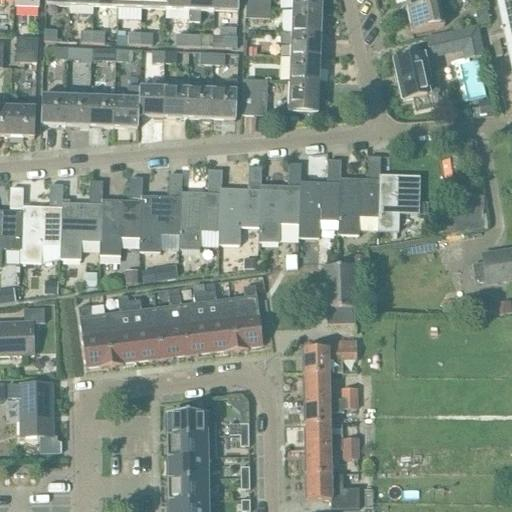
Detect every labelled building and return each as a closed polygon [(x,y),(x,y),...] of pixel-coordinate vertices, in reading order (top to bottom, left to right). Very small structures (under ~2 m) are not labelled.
[(44,0),(44,8),(68,9),(68,0),(44,0)] [(68,0),(68,9),(92,10),(92,0),(68,0)] [(92,0),(92,10),(116,11),(116,0),(92,0)] [(116,0),(116,11),(140,12),(140,0),(116,0)] [(140,0),(140,12),(164,13),(164,0),(140,0)] [(164,0),(164,13),(188,14),(188,0),(164,0)] [(188,0),(188,14),(188,26),(199,26),(199,14),(212,14),(212,0),(188,0)] [(212,0),(212,14),(237,15),(237,0),(212,0)] [(290,0),(290,12),(321,13),(321,0),(290,0)] [(403,0),(406,12),(438,5),(437,0),(403,0)] [(511,0),(495,0),(503,32),(511,73),(511,0)] [(443,29),(438,5),(406,12),(411,36),(443,29)] [(244,21),(256,22),(256,7),(244,6),(244,21)] [(256,7),(256,22),(269,22),(269,7),(256,7)] [(290,12),(290,35),(320,37),(321,13),(290,12)] [(475,14),(478,29),(487,27),(484,12),(475,14)] [(424,39),(427,51),(480,39),(477,30),(477,28),(424,39)] [(218,29),(218,39),(224,39),(226,39),(235,39),(235,30),(227,29),(218,29)] [(56,33),(43,32),(42,44),(56,45),(56,33)] [(79,46),(90,46),(91,34),(79,34),(79,46)] [(91,34),(90,46),(103,47),(104,35),(91,34)] [(289,47),(289,60),(319,61),(320,37),(290,35),(279,35),(279,47),(289,47)] [(127,36),(126,47),(138,48),(138,36),(127,36)] [(138,36),(138,48),(151,48),(152,37),(138,36)] [(175,49),(186,50),(187,37),(175,37),(175,49)] [(187,37),(186,50),(199,50),(200,38),(187,37)] [(211,50),(223,51),(224,39),(218,39),(211,38),(211,50)] [(224,39),(223,51),(236,51),(236,39),(235,39),(226,39),(224,39)] [(16,40),(15,53),(25,53),(26,41),(16,40)] [(26,41),(25,53),(36,54),(37,41),(26,41)] [(497,45),(492,46),(495,60),(500,59),(497,45)] [(54,63),(66,63),(67,51),(55,51),(54,63)] [(67,51),(66,63),(79,63),(79,66),(91,66),(91,52),(67,51)] [(15,66),(25,66),(25,53),(15,53),(15,66)] [(25,53),(25,66),(36,66),(36,54),(25,53)] [(102,64),(114,65),(115,53),(102,53),(102,64)] [(115,53),(114,65),(127,65),(127,53),(115,53)] [(150,66),(163,67),(163,55),(151,54),(150,66)] [(163,55),(163,67),(175,67),(175,55),(163,55)] [(198,68),(211,68),(212,57),(198,56),(198,68)] [(212,57),(211,68),(223,69),(223,57),(212,57)] [(422,57),(393,64),(402,104),(426,98),(422,83),(428,81),(422,57)] [(289,60),(288,84),(318,85),(319,61),(289,60)] [(129,78),(128,87),(137,87),(137,79),(129,78)] [(210,92),(209,123),(234,124),(236,93),(235,93),(235,82),(223,82),(223,93),(210,92)] [(252,119),(253,96),(253,83),(241,83),(240,118),(252,119)] [(253,83),(253,96),(266,96),(266,83),(253,83)] [(288,84),(287,109),(286,116),(317,117),(318,85),(288,84)] [(112,100),(111,131),(137,132),(137,120),(138,89),(127,89),(127,101),(112,100)] [(138,89),(137,120),(162,121),(162,90),(138,89)] [(162,90),(162,121),(186,122),(187,91),(162,90)] [(187,91),(186,122),(209,123),(210,92),(187,91)] [(253,96),(252,119),(265,119),(266,96),(253,96)] [(492,115),(490,97),(479,98),(481,116),(492,115)] [(40,128),(64,129),(65,99),(41,98),(40,128)] [(65,99),(64,129),(87,130),(89,100),(65,99)] [(89,100),(87,130),(111,131),(112,100),(89,100)] [(0,108),(0,140),(8,141),(9,109),(0,108)] [(9,109),(8,141),(34,142),(35,110),(9,109)] [(470,145),(455,146),(457,165),(472,163),(470,145)] [(377,221),(376,234),(397,235),(398,216),(418,217),(419,180),(379,178),(380,160),(366,160),(365,182),(365,183),(378,184),(377,221)] [(338,187),(336,224),(337,224),(336,238),(357,239),(358,220),(377,221),(378,184),(365,183),(365,182),(339,182),(340,164),(326,163),(326,186),(326,187),(338,187)] [(298,191),(297,228),(297,241),(318,242),(318,224),(336,224),(338,187),(326,187),(326,186),(299,185),(300,167),(284,166),(283,189),(283,191),(298,191)] [(258,231),(257,232),(257,244),(278,245),(279,227),(297,228),(298,191),(283,191),(283,189),(260,189),(261,171),(247,170),(246,193),(246,195),(258,195),(258,231)] [(218,236),(217,248),(238,249),(239,230),(257,231),(257,232),(258,231),(258,195),(246,195),(246,193),(220,192),(221,174),(207,173),(206,196),(206,198),(219,198),(218,236)] [(180,201),(178,238),(178,252),(199,252),(200,234),(218,235),(218,236),(219,198),(206,198),(206,196),(180,196),(181,177),(167,177),(167,200),(180,201)] [(140,205),(138,241),(138,255),(159,256),(160,238),(178,238),(180,201),(167,200),(141,199),(141,181),(128,181),(127,204),(140,205)] [(98,245),(99,245),(98,258),(119,259),(120,241),(138,241),(140,205),(127,204),(101,203),(101,185),(89,184),(88,207),(100,208),(99,245),(98,245)] [(58,248),(58,261),(58,262),(80,263),(80,245),(98,245),(99,245),(100,208),(88,207),(61,206),(62,188),(49,188),(48,211),(60,211),(59,249),(58,248)] [(20,215),(19,252),(19,265),(40,266),(40,265),(58,261),(58,248),(59,249),(60,211),(48,211),(22,210),(23,189),(9,189),(8,214),(20,215)] [(482,198),(463,198),(462,218),(456,217),(456,218),(455,235),(481,231),(482,198)] [(1,251),(19,252),(20,215),(8,214),(0,213),(0,269),(0,270),(1,251)] [(482,266),(470,268),(474,287),(485,285),(485,288),(511,283),(511,251),(480,257),(482,266)] [(295,257),(285,257),(285,270),(295,270),(295,257)] [(355,257),(352,260),(352,264),(355,268),(360,268),(364,265),(364,260),(360,257),(355,257)] [(243,261),(243,270),(255,271),(255,262),(243,261)] [(323,311),(325,311),(325,328),(354,327),(354,311),(353,268),(322,269),(323,311)] [(163,269),(152,270),(154,283),(165,281),(163,269)] [(137,272),(124,272),(124,286),(135,286),(137,286),(137,272)] [(82,275),(81,290),(95,290),(95,275),(82,275)] [(43,283),(42,296),(56,297),(57,284),(43,283)] [(213,285),(204,286),(205,295),(214,294),(213,285)] [(13,290),(0,291),(0,305),(14,304),(13,290)] [(228,302),(235,354),(248,353),(248,350),(261,348),(254,290),(246,291),(247,299),(228,302)] [(177,291),(166,292),(167,299),(178,298),(177,291)] [(205,295),(203,295),(210,355),(224,353),(224,355),(235,354),(228,302),(215,304),(214,294),(205,295)] [(179,298),(178,298),(186,360),(197,358),(197,357),(210,355),(203,295),(202,295),(194,296),(192,296),(193,306),(180,308),(179,298)] [(487,297),(467,299),(469,318),(489,315),(487,297)] [(169,309),(154,311),(161,363),(172,361),(172,360),(184,358),(185,360),(186,360),(178,298),(167,299),(169,309)] [(139,303),(128,304),(136,364),(149,362),(149,364),(161,363),(154,311),(140,313),(139,303)] [(509,303),(497,305),(499,317),(511,315),(509,303)] [(118,315),(104,317),(111,369),(122,368),(122,366),(136,364),(128,304),(117,306),(118,315)] [(89,309),(77,310),(84,370),(99,369),(99,370),(111,369),(104,317),(90,319),(89,309)] [(23,325),(0,326),(0,359),(32,358),(31,326),(43,326),(43,312),(23,313),(23,325)] [(302,352),(302,375),(328,375),(328,362),(341,362),(341,356),(353,355),(353,344),(341,344),(341,351),(302,352)] [(302,375),(303,402),(329,401),(328,375),(302,375)] [(51,387),(18,388),(19,440),(52,440),(51,387)] [(340,392),(340,402),(356,401),(356,392),(340,392)] [(303,402),(303,427),(329,426),(329,401),(303,402)] [(356,412),(356,401),(340,402),(340,412),(356,412)] [(213,417),(213,416),(167,417),(167,418),(165,418),(165,432),(167,432),(167,439),(213,439),(213,417)] [(303,427),(304,451),(330,451),(329,426),(303,427)] [(239,438),(247,438),(247,427),(239,427),(239,438)] [(239,449),(248,449),(247,438),(239,438),(239,449)] [(165,461),(213,460),(213,439),(167,439),(167,447),(165,447),(165,461)] [(341,441),(341,451),(358,450),(357,441),(341,441)] [(358,461),(358,450),(341,451),(342,462),(358,461)] [(304,451),(305,477),(330,477),(330,451),(304,451)] [(205,461),(213,461),(213,460),(165,461),(166,475),(168,475),(168,482),(168,483),(206,482),(205,461)] [(240,481),(248,481),(248,470),(239,470),(240,481)] [(331,492),(330,477),(305,477),(305,504),(331,503),(331,511),(358,511),(358,491),(331,492)] [(240,493),(248,492),(248,481),(240,481),(240,493)] [(166,504),(206,504),(206,482),(168,483),(168,490),(166,490),(166,504)] [(240,511),(248,511),(248,503),(240,503),(240,511)]
